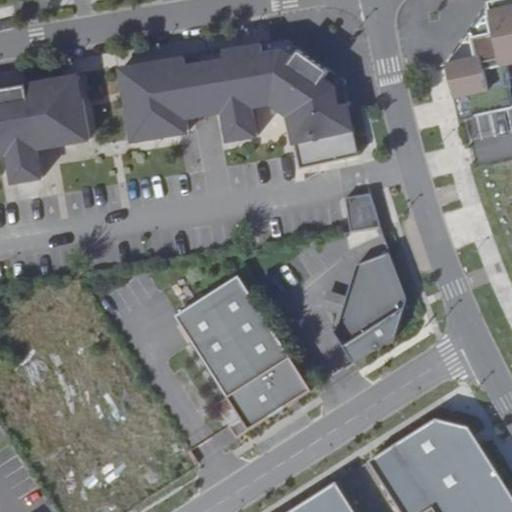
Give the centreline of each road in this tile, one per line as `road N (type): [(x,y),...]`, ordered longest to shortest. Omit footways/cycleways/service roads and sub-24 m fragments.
road 1 (unclassified): [(378,0),(411,167),(475,340)]
road 2 (residential): [(475,340),(205,511)]
road 3 (residential): [(273,0),(0,43)]
